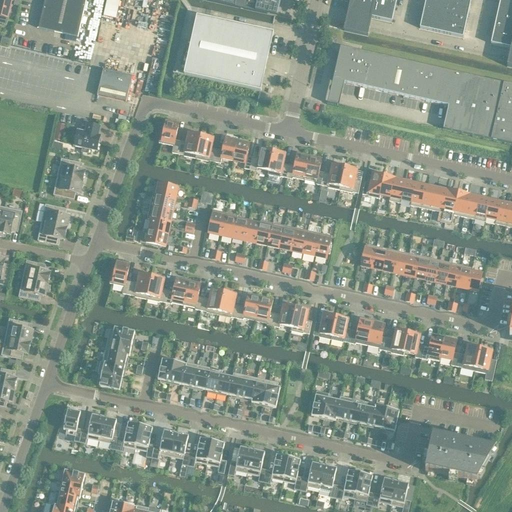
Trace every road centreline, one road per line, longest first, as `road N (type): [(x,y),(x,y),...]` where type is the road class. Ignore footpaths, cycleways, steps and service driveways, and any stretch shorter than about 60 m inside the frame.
road 1 (residential): [(191,263),(489,328),(498,289)]
road 2 (residential): [(143,405),(405,462),(414,424)]
road 3 (residential): [(96,241),(144,102),(288,132)]
road 4 (residential): [(288,132),(511,180)]
road 5 (residential): [(288,132),(317,0)]
road 6 (residential): [(2,511),(46,384)]
road 7 (residential): [(46,384),(89,261)]
